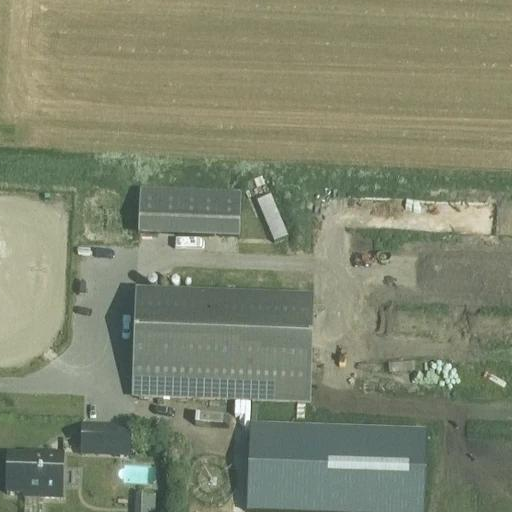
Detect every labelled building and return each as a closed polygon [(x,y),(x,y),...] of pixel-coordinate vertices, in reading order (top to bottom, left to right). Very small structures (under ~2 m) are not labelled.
[(137,228),(237,229),(238,190),(137,189),(137,228)] [(323,195),(329,215),(342,211),(336,191),(323,195)] [(482,225),(482,200),(471,200),(471,225),(482,225)] [(106,250),(90,251),(91,264),(107,263),(106,250)] [(310,403),(313,304),(136,297),(132,397),(310,403)] [(408,303),(405,320),(419,323),(423,306),(408,303)] [(184,431),(185,402),(173,402),(173,431),(184,431)] [(130,458),(131,448),(140,448),(140,440),(131,440),(131,429),(82,427),(82,442),(101,443),(101,451),(114,452),(114,458),(130,458)] [(423,511),(426,436),(250,429),(247,511),(423,511)] [(23,496),(23,499),(61,500),(63,456),(24,455),(24,458),(8,457),(6,495),(23,496)]
